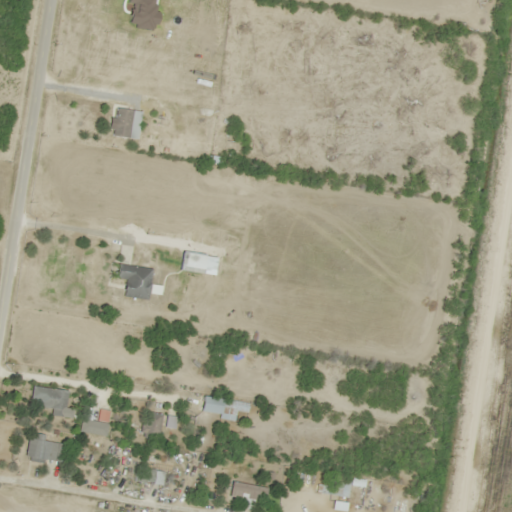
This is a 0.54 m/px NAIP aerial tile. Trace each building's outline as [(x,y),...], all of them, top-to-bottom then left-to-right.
[(139,112),(114,108),(109,136),(135,141),(139,112)] [(201,256),(179,254),(177,270),(200,273),(201,256)] [(149,270),(115,263),(112,278),(122,280),(119,296),(143,300),(149,270)] [(61,416),(65,392),(31,386),(27,410),(61,416)] [(197,413),(232,418),(234,411),(245,413),(247,403),(200,396),(197,413)] [(78,419),(78,434),(106,435),(107,410),(97,410),(97,420),(78,419)] [(141,438),(157,438),(157,413),(141,413),(141,438)] [(63,445),(26,437),(22,455),(58,464),(63,445)] [(159,484),(161,471),(169,472),(170,465),(146,462),(145,470),(136,469),(134,480),(159,484)] [(264,488),(229,481),(228,490),(240,492),(237,507),(252,510),(254,499),(262,501),(264,488)] [(347,481),(315,481),(315,495),(347,495),(347,481)]
